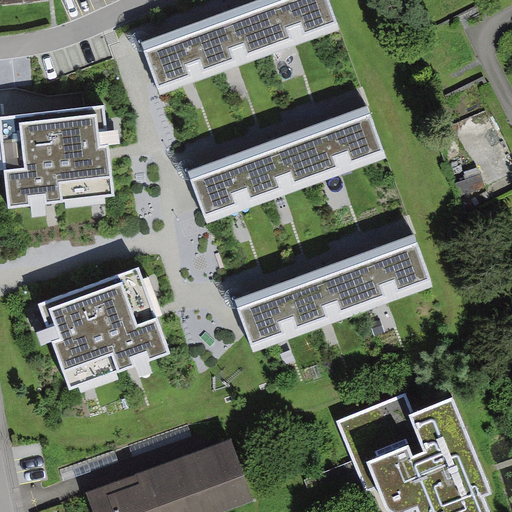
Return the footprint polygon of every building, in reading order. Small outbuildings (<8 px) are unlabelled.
[(329,0),(277,0),(143,47),(159,93),(340,31),(329,0)] [(105,108),(0,119),(0,131),(9,207),(114,195),(105,108)] [(372,112),(192,175),(208,222),(388,159),(372,112)] [(417,240),(236,302),(253,349),(433,286),(417,240)] [(39,303),(71,390),(171,353),(140,267),(39,303)] [(454,401),(415,416),(407,396),(339,425),(383,511),(491,511),(486,499),(494,496),(454,401)] [(242,511),(257,507),(236,445),(88,497),(93,511),(242,511)]
